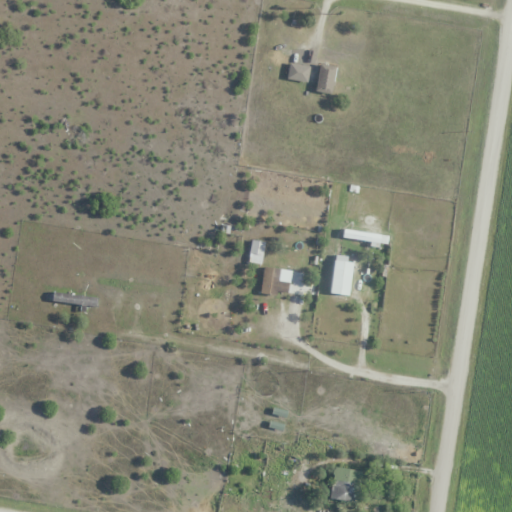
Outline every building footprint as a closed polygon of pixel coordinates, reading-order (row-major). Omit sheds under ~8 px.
[(306,83),(309,67),(289,63),(286,79),(306,83)] [(330,95),(335,67),(320,64),(314,92),(330,95)] [(342,237),(385,243),(387,235),(343,230),(342,237)] [(262,256),(264,242),(251,240),(249,254),(262,256)] [(329,293),(347,296),(353,263),(334,260),(329,293)] [(291,271),(264,266),(259,291),(287,296),(291,271)] [(96,295),(60,295),(60,303),(96,303),(96,295)] [(275,509),(282,468),(269,466),(262,507),(275,509)] [(357,503),(363,471),(335,466),(329,497),(357,503)]
